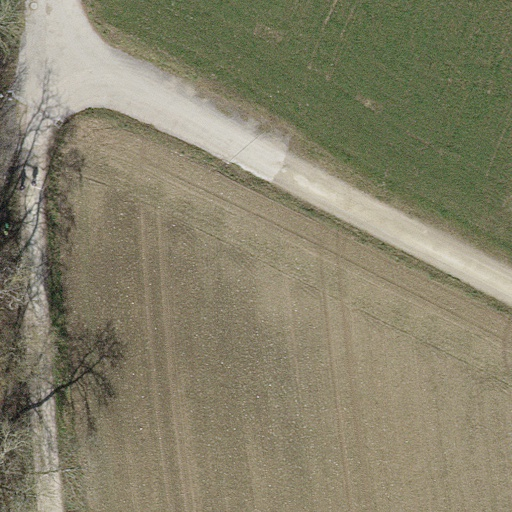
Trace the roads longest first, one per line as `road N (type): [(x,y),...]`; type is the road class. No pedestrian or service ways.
road 1 (track): [(52,58),(294,172),(511,288)]
road 2 (track): [(55,511),(34,139),(52,58)]
road 3 (track): [(0,171),(52,58)]
